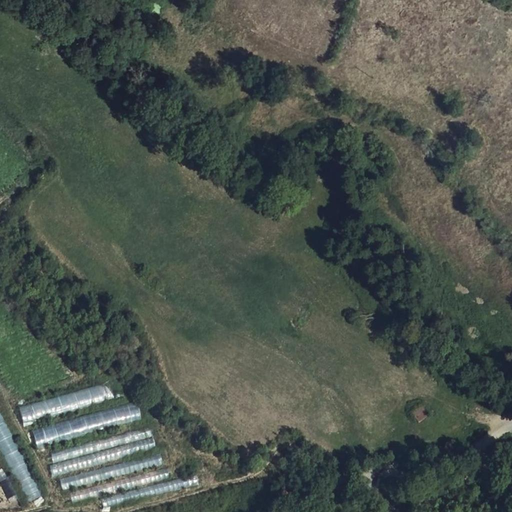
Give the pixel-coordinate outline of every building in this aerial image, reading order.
[(116,378),(19,406),(24,426),(121,398),(116,378)] [(136,401),(31,431),(37,450),(142,420),(136,401)] [(0,416),(0,451),(26,501),(41,493),(0,416)] [(150,426),(51,454),(54,463),(152,436),(150,426)] [(155,446),(152,436),(54,463),(50,464),(53,476),(155,446)] [(61,479),(63,490),(162,463),(160,453),(61,479)] [(166,468),(71,494),(73,503),(169,478),(166,468)] [(198,473),(100,499),(103,511),(201,486),(198,473)] [(10,476),(0,480),(0,481),(9,499),(19,493),(10,476)]
